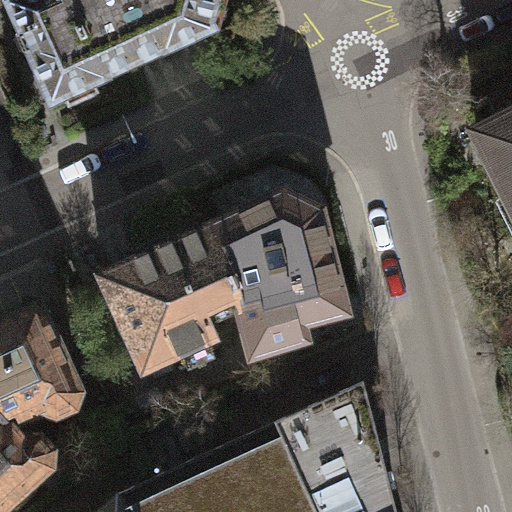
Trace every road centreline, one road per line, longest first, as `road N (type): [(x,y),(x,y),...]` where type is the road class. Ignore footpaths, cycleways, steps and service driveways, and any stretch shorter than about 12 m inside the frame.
road 1 (residential): [(473,511),(351,58)]
road 2 (residential): [(0,221),(351,58)]
road 3 (residential): [(351,58),(490,0)]
